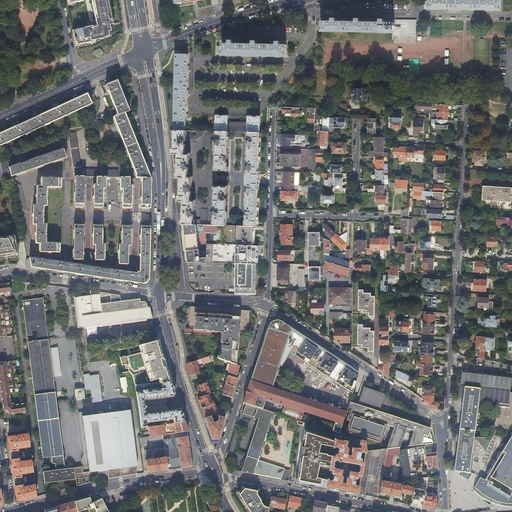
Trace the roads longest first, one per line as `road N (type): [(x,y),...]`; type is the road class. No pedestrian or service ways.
road 1 (residential): [(433,417),(266,305)]
road 2 (residential): [(312,11),(511,14)]
road 3 (residential): [(215,478),(409,511)]
road 4 (residential): [(451,339),(463,144)]
road 5 (tertiary): [(159,293),(175,371),(211,470)]
road 6 (residential): [(211,470),(266,305)]
road 7 (residential): [(159,293),(0,273)]
road 8 (tertiary): [(143,51),(161,204)]
road 9 (unknown): [(141,480),(131,402),(112,395),(106,360)]
